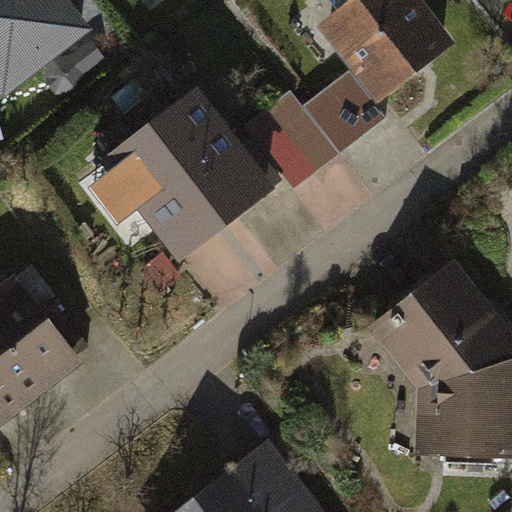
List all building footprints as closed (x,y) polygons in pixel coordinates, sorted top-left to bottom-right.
[(65,0),(0,0),(0,100),(6,109),(97,41),(65,0)] [(371,72),(436,20),(420,0),(323,0),(317,6),(371,72)] [(99,151),(163,233),(217,191),(228,205),(261,179),(188,86),(127,133),(112,113),(90,129),(104,148),(99,151)] [(269,117),(250,131),(290,183),(309,168),(269,117)] [(470,313),(435,271),(382,318),(431,381),(431,459),(504,458),(504,328),(479,301),(470,313)] [(0,419),(67,367),(8,291),(0,296),(0,419)] [(328,511),(279,447),(191,511),(328,511)]
